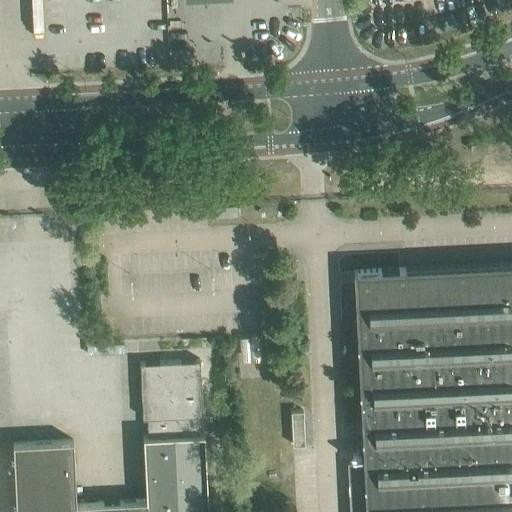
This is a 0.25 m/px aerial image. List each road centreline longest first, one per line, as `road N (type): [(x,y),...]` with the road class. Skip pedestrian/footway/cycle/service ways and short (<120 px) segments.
road 1 (tertiary): [(0,155),(330,136)]
road 2 (tertiary): [(326,89),(0,105)]
road 3 (tertiary): [(330,136),(414,121),(511,80)]
road 4 (tertiary): [(511,51),(326,89)]
